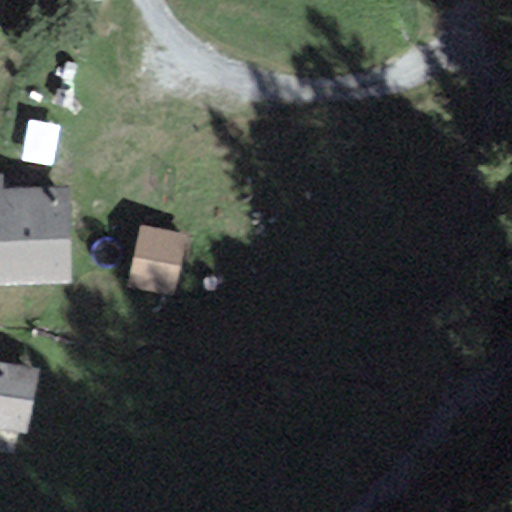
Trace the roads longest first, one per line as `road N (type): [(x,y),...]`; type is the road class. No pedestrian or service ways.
road 1 (track): [(492,0),(485,27),(438,69),(386,97),(295,86),(223,61),(174,37),(148,0)]
road 2 (track): [(388,511),(511,345)]
